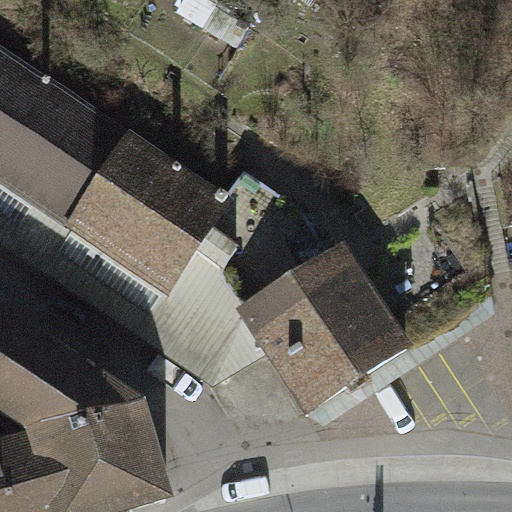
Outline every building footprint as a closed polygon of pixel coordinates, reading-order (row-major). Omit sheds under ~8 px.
[(0,183),(67,229),(132,133),(0,43),(0,183)] [(232,201),(132,133),(67,229),(171,300),(202,254),(237,204),(232,201)] [(249,174),(232,201),(237,204),(202,254),(224,269),(247,307),(331,252),(306,214),(249,174)] [(67,229),(0,183),(0,242),(216,388),(272,355),(242,310),(247,307),(224,269),(202,254),(171,300),(67,229)] [(426,203),(353,251),(400,322),(473,274),(430,209),(426,203)] [(417,347),(414,342),(400,322),(353,251),(347,241),(331,252),(247,307),(242,310),(272,355),(312,416),(417,347)] [(400,322),(414,342),(477,300),(486,294),(473,274),(400,322)] [(0,411),(27,429),(150,399),(6,303),(0,312),(0,411)] [(150,399),(27,429),(35,455),(75,468),(52,506),(53,511),(125,511),(176,495),(150,399)] [(0,511),(53,511),(52,506),(75,468),(35,455),(27,429),(0,436),(0,511)]
